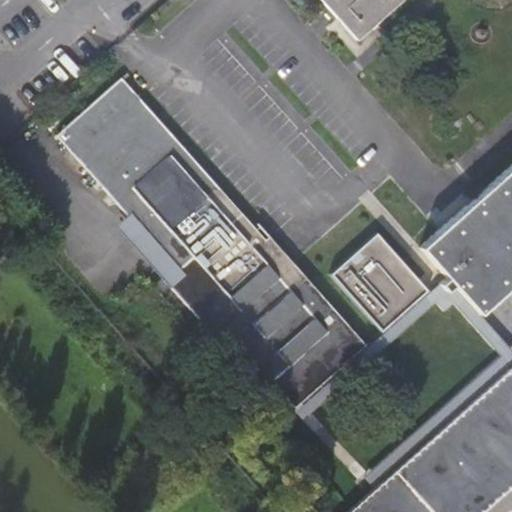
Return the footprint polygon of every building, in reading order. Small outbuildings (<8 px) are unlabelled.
[(149,0),(134,13),(144,25),(171,0),(149,0)] [(313,0),(358,51),(413,0),(313,0)] [(269,386),(294,414),(365,351),(245,215),(241,219),(119,81),(54,138),(176,275),(163,287),(259,395),(269,386)] [(14,107),(27,122),(35,116),(21,101),(14,107)] [(479,321),(506,297),(511,291),(511,172),(420,253),(479,321)] [(24,213),(37,228),(61,207),(48,192),(24,213)] [(329,279),(380,338),(427,296),(376,236),(329,279)] [(511,375),(356,511),(484,511),(511,488),(511,375)]
